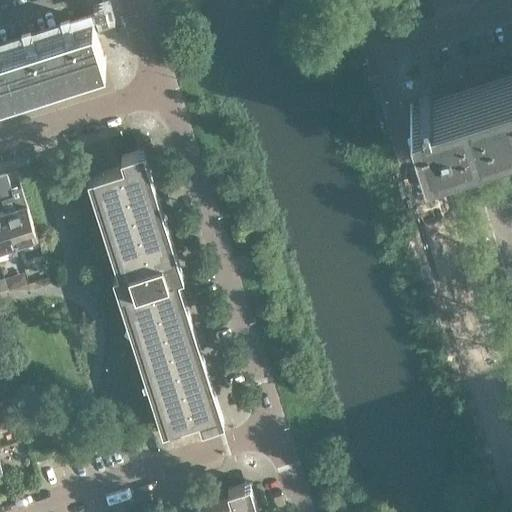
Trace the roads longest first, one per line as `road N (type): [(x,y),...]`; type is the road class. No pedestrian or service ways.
road 1 (unclassified): [(511,471),(362,0)]
road 2 (unclassified): [(275,435),(163,89)]
road 3 (unclassified): [(25,511),(275,435)]
road 4 (unclassified): [(0,142),(163,89)]
